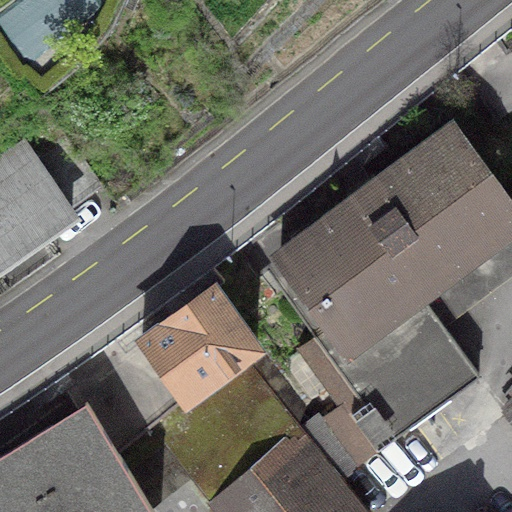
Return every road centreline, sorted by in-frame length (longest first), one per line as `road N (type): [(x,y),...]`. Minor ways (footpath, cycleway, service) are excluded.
road 1 (tertiary): [(0,354),(199,211),(460,0)]
road 2 (unknown): [(494,416),(445,495),(423,511)]
